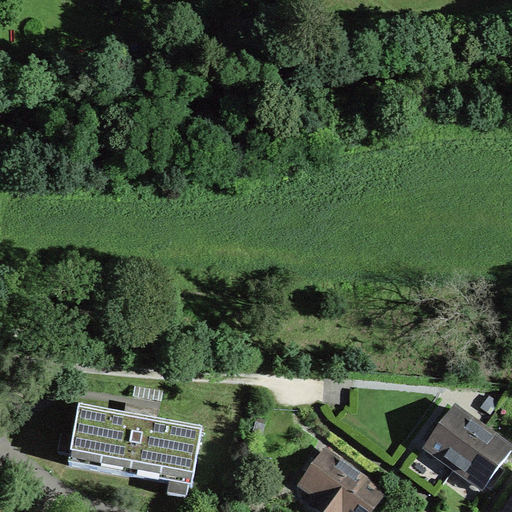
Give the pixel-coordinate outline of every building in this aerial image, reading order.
[(202,429),(201,428),(141,417),(80,406),(79,407),(68,464),(69,465),(191,487),(192,486),(202,429)] [(426,447),(455,468),(483,430),(472,422),(454,409),(426,447)] [(483,489),(511,451),(486,433),(483,430),(455,468),(483,489)] [(324,453),(302,483),(320,496),(313,507),(320,511),(370,511),(383,495),(357,477),(359,475),(346,466),(341,462),(339,464),(324,453)] [(511,511),(511,500),(503,511),(511,511)]
